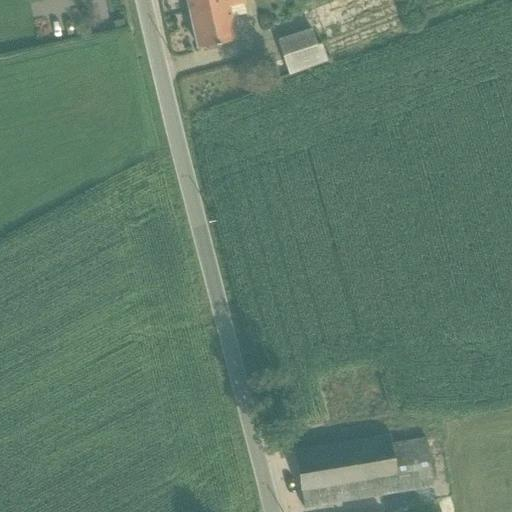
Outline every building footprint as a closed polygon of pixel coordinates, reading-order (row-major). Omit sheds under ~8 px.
[(184,0),(188,16),(228,6),(226,0),(184,0)] [(196,49),(236,40),(228,6),(188,16),(196,49)] [(393,33),(418,31),(417,17),(391,19),(393,33)] [(329,28),(292,41),(305,77),(342,64),(329,28)] [(339,422),(399,416),(394,373),(335,380),(339,422)] [(310,451),(319,510),(452,489),(443,436),(406,442),(405,437),(310,451)]
